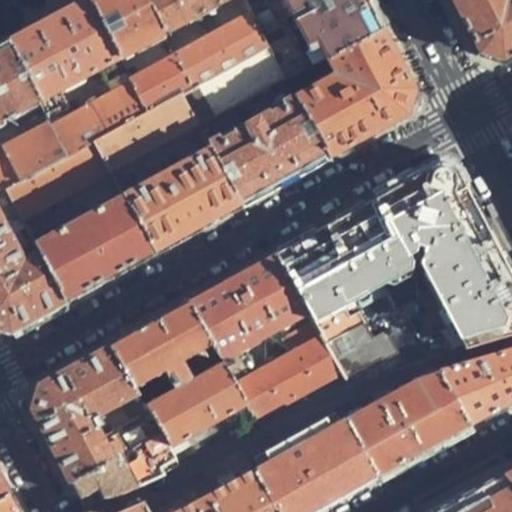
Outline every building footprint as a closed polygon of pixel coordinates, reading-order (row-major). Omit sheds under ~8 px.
[(6,44),(68,156),(93,143),(150,112),(132,80),(119,58),(88,0),(85,0),(52,19),(6,44)] [(88,0),(119,58),(163,34),(144,0),(88,0)] [(144,0),(163,34),(224,0),(144,0)] [(284,78),(286,83),(327,59),(381,30),(364,0),(284,0),(309,49),(302,53),(281,15),(258,28),(267,46),(284,78)] [(511,55),(511,0),(448,0),(477,57),(500,62),(511,55)] [(176,56),(194,88),(267,46),(258,28),(250,15),(247,17),(176,56)] [(336,74),(295,98),(327,158),(371,134),(405,115),(413,91),(381,30),(327,59),(336,74)] [(0,148),(0,188),(2,192),(4,191),(68,156),(6,44),(0,47),(0,121),(33,104),(39,116),(21,125),(25,134),(0,148)] [(196,124),(197,126),(284,78),(267,46),(194,88),(180,95),(196,124)] [(132,80),(150,112),(180,95),(194,88),(176,56),(132,80)] [(109,171),(196,124),(180,95),(150,112),(93,143),(109,171)] [(327,158),(295,98),(243,126),(244,129),(209,148),(239,206),(280,184),(327,158)] [(4,191),(20,221),(29,236),(68,212),(61,198),(109,171),(93,143),(68,156),(4,191)] [(239,206),(209,148),(122,194),(154,253),(176,241),(225,214),(239,206)] [(429,169),(275,253),(306,312),(319,338),(339,372),(348,386),(511,334),(511,276),(456,176),(444,173),(429,169)] [(2,192),(0,193),(0,208),(9,226),(20,221),(4,191),(2,192)] [(154,253),(122,194),(33,244),(38,254),(65,302),(84,291),(132,265),(154,253)] [(0,328),(12,331),(65,302),(38,254),(24,261),(0,217),(0,328)] [(306,312),(275,253),(232,278),(186,303),(244,408),(251,423),(339,372),(319,338),(263,369),(249,344),(306,312)] [(244,408),(186,303),(147,325),(111,345),(176,466),(236,432),(228,416),(244,408)] [(176,466),(111,345),(36,387),(28,408),(38,428),(69,483),(75,480),(84,495),(96,488),(102,497),(112,496),(132,488),(176,466)] [(511,351),(441,372),(469,424),(511,400),(511,351)] [(426,448),(469,424),(441,372),(339,404),(346,417),(377,475),(426,448)] [(310,511),(330,501),(377,475),(346,417),(251,469),(278,511),(310,511)] [(282,425),(266,433),(272,443),(287,435),(282,425)] [(239,448),(149,498),(156,511),(278,511),(251,469),(239,448)] [(511,511),(511,483),(504,472),(451,501),(430,511),(511,511)] [(0,496),(0,511),(18,511),(8,492),(0,496)] [(156,511),(149,498),(117,511),(101,511),(92,511),(84,509),(85,511),(156,511)]
